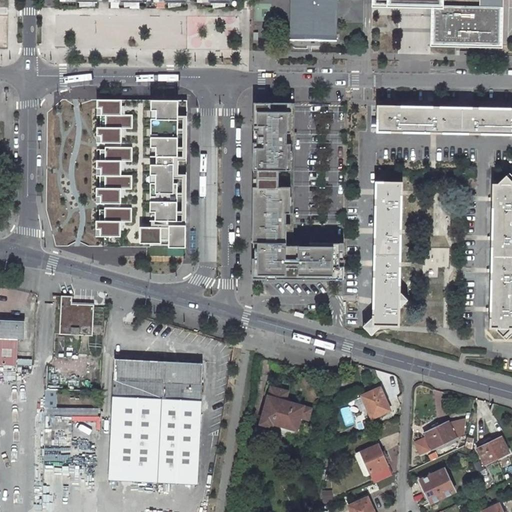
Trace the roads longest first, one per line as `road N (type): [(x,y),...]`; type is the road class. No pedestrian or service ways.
road 1 (tertiary): [(511,392),(223,311)]
road 2 (residential): [(229,78),(511,81)]
road 3 (residential): [(229,78),(223,311)]
road 4 (residential): [(485,142),(479,340),(511,350)]
road 5 (tertiary): [(223,311),(24,257)]
road 6 (residential): [(29,75),(229,78)]
road 7 (residential): [(24,257),(29,75)]
